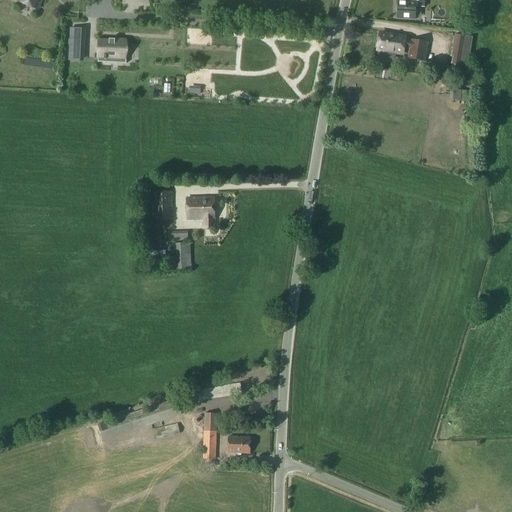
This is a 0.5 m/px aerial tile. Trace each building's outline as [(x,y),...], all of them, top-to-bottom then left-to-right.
[(39,0),(17,0),(36,8),(39,0)] [(396,7),(396,11),(398,12),(397,19),(415,20),(415,0),(406,0),(407,1),(398,1),(398,6),(396,7)] [(380,34),(378,51),(386,52),(385,58),(394,59),(395,53),(403,54),(404,48),(410,48),(408,59),(425,61),(428,43),(411,40),(411,41),(405,40),(405,38),(396,36),(396,38),(389,37),(389,35),(380,34)] [(456,35),(453,55),(469,57),(472,37),(456,35)] [(81,40),(70,39),(69,53),(80,54),(81,40)] [(99,40),(98,57),(104,58),(104,63),(125,64),(126,64),(127,48),(125,48),(125,41),(115,41),(115,40),(114,40),(114,41),(110,41),(110,40),(109,40),(99,40)] [(452,90),(451,101),(462,102),(463,91),(452,90)] [(172,192),(153,192),(153,221),(173,221),(172,192)] [(214,198),(186,199),(187,221),(202,220),(203,229),(215,229),(214,198)] [(188,232),(168,232),(168,242),(188,242),(188,232)] [(190,243),(168,244),(168,247),(171,247),(172,272),(192,272),(190,243)] [(166,251),(145,253),(146,267),(167,265),(166,251)] [(189,393),(189,399),(199,398),(199,402),(242,395),(240,384),(198,391),(198,392),(189,393)] [(176,399),(97,425),(102,441),(151,426),(152,430),(163,428),(161,422),(181,416),(176,399)] [(204,413),(203,460),(216,460),(217,414),(204,413)] [(163,428),(152,430),(155,441),(180,434),(177,424),(165,427),(163,428)] [(228,437),(227,453),(250,454),(250,438),(228,437)]
